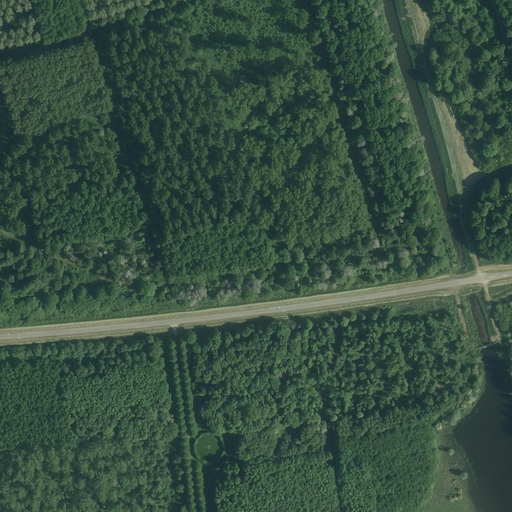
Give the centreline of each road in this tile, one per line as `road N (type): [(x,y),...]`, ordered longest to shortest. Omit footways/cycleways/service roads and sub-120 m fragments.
road 1 (tertiary): [(0,334),(241,313),(511,273)]
road 2 (track): [(482,177),(465,210),(467,224),(511,386)]
road 3 (track): [(192,511),(180,383)]
